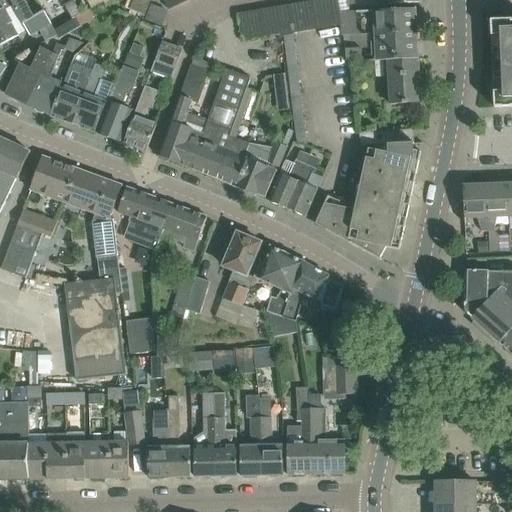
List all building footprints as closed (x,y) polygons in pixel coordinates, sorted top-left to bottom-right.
[(11,0),(0,0),(0,46),(17,37),(16,35),(27,29),(22,19),(11,0)] [(11,0),(22,19),(33,14),(25,0),(11,0)] [(163,0),(168,9),(179,3),(177,0),(163,0)] [(328,25),(341,23),(340,13),(337,0),(327,0),(324,1),(328,25)] [(312,3),(316,27),(328,25),(324,1),(312,3)] [(300,5),(304,29),(316,27),(312,3),(300,5)] [(287,7),(291,31),(304,29),(300,5),(287,7)] [(275,9),(279,33),(291,31),(287,7),(275,9)] [(42,8),(33,14),(42,30),(51,25),(42,8)] [(263,11),(267,36),(279,33),(275,9),(263,11)] [(390,64),(418,60),(415,9),(373,11),(376,61),(387,60),(387,64),(390,64)] [(93,18),(88,10),(53,29),(59,38),(69,32),(79,36),(83,24),(93,18)] [(250,13),(254,38),(267,36),(263,11),(250,13)] [(341,23),(344,35),(361,34),(360,12),(340,13),(341,23)] [(238,15),(242,40),(254,38),(250,13),(238,15)] [(33,14),(22,19),(27,29),(31,35),(42,30),(33,14)] [(511,19),(491,20),(494,107),(511,106),(511,19)] [(290,86),(299,84),(293,35),(284,36),(290,86)] [(73,52),(83,43),(69,38),(65,48),(73,52)] [(171,79),(182,49),(162,42),(150,72),(171,79)] [(143,50),(132,46),(130,52),(129,52),(124,64),(139,70),(144,59),(140,57),(143,50)] [(28,105),(52,53),(41,48),(30,69),(23,65),(21,69),(9,95),(27,105),(28,105)] [(362,62),(361,49),(344,50),(346,63),(362,62)] [(56,94),(60,82),(51,78),(59,56),(52,53),(28,105),(49,113),(56,94)] [(389,105),(420,103),(418,60),(390,64),(387,64),(389,105)] [(52,114),(51,116),(73,124),(93,72),(93,71),(71,63),(59,97),(52,114)] [(0,90),(9,95),(21,69),(23,65),(21,64),(19,68),(11,64),(8,67),(6,65),(0,75),(0,90)] [(93,72),(73,124),(95,132),(102,114),(106,101),(98,98),(95,97),(105,68),(96,64),(93,71),(93,72)] [(121,105),(129,83),(134,70),(123,66),(98,134),(120,142),(132,109),(121,105)] [(165,138),(158,156),(191,169),(204,134),(184,126),(193,102),(199,104),(211,73),(193,66),(181,96),(165,138)] [(204,134),(191,169),(219,179),(236,187),(248,159),(245,158),(250,144),(230,135),(251,78),(226,70),(204,134)] [(299,84),(290,86),(297,143),(306,146),(299,84)] [(145,87),(139,103),(148,107),(152,108),(158,92),(157,91),(145,87)] [(127,135),(124,143),(146,151),(153,132),(156,125),(154,124),(146,121),(143,120),(134,117),(131,124),(127,135)] [(413,142),(412,130),(412,129),(360,132),(362,146),(387,144),(389,144),(413,142)] [(11,147),(28,151),(0,137),(0,139),(7,145),(11,147)] [(0,217),(31,152),(30,152),(28,151),(11,147),(7,145),(0,139),(0,217)] [(248,159),(236,187),(257,196),(257,194),(265,197),(287,146),(275,142),(271,152),(250,144),(245,158),(248,159)] [(421,152),(413,150),(413,142),(389,144),(389,153),(368,149),(355,210),(325,203),(316,224),(379,259),(386,247),(400,250),(421,152)] [(287,209),(310,154),(300,150),(289,177),(280,173),(268,201),(287,209)] [(287,209),(306,217),(318,189),(309,186),(316,169),(315,169),(319,158),(310,154),(287,209)] [(67,187),(74,169),(75,168),(43,157),(31,189),(57,199),(63,185),(67,187)] [(75,168),(74,169),(67,187),(63,185),(57,199),(97,213),(94,221),(98,257),(117,255),(114,220),(110,218),(122,186),(75,169),(75,168)] [(497,217),(508,217),(507,184),(486,185),(488,231),(494,231),(497,217)] [(481,232),(488,231),(486,185),(463,186),(465,218),(477,218),(481,232)] [(165,229),(174,205),(127,188),(118,211),(131,216),(129,221),(135,223),(129,238),(157,248),(164,228),(165,229)] [(194,252),(206,219),(207,217),(174,205),(165,229),(187,237),(183,248),(194,252)] [(23,209),(1,269),(26,278),(35,253),(46,253),(57,221),(23,209)] [(248,275),(261,243),(237,233),(223,267),(234,271),(222,298),(241,307),(238,319),(252,324),(257,310),(241,305),(253,278),(248,275)] [(293,295),(304,263),(271,247),(262,265),(256,279),(281,291),(280,295),(278,294),(276,299),(271,297),(267,311),(282,317),(283,312),(285,313),(290,294),(293,295)] [(121,293),(118,274),(116,258),(96,260),(99,282),(64,286),(75,382),(124,376),(114,294),(121,293)] [(315,300),(328,276),(304,263),(293,295),(290,294),(285,313),(298,317),(305,294),(315,300)] [(472,318),(511,273),(511,271),(466,271),(465,308),(464,308),(467,313),(472,318)] [(500,343),(511,330),(511,273),(472,318),(499,343),(500,343)] [(186,310),(201,314),(210,281),(195,277),(192,287),(180,283),(170,314),(184,319),(186,310)] [(127,320),(131,354),(156,351),(152,318),(127,320)] [(511,330),(500,343),(511,353),(511,330)] [(160,353),(176,352),(176,340),(160,341),(160,353)] [(254,348),(256,358),(268,355),(266,345),(254,348)] [(236,363),(252,362),(252,348),(236,348),(236,363)] [(217,353),(189,354),(190,371),(213,370),(213,365),(233,363),(232,349),(217,350),(217,353)] [(24,369),(38,371),(40,353),(26,351),(24,369)] [(323,395),(336,395),(357,394),(356,365),(322,366),(323,395)] [(42,407),(42,387),(28,387),(28,406),(42,407)] [(149,478),(168,477),(167,425),(162,387),(156,388),(158,447),(148,447),(149,478)] [(191,477),(191,457),(190,446),(179,447),(177,396),(164,397),(164,387),(162,387),(167,425),(168,477),(191,477)] [(145,443),(141,409),(138,390),(123,392),(122,388),(108,389),(109,400),(123,398),(129,445),(145,443)] [(287,475),(310,475),(308,412),(304,388),(296,388),(296,409),(297,409),(296,421),(301,421),(302,441),(287,441),(287,475)] [(310,475),(345,474),(344,441),(328,441),(326,409),(310,409),(307,388),(304,388),(308,412),(310,475)] [(77,393),(65,394),(65,404),(78,404),(77,393)] [(215,476),(214,450),(214,423),(212,393),(203,394),(204,432),(194,439),(194,446),(194,457),(195,477),(215,476)] [(214,423),(214,450),(215,476),(237,476),(237,445),(224,445),(223,393),(212,393),(214,423)] [(52,405),(65,404),(65,394),(52,394),(52,405)] [(89,404),(102,404),(102,394),(88,394),(89,404)] [(241,476),(261,476),(260,422),(257,399),(250,399),(252,445),(241,445),(241,476)] [(283,475),(283,455),(283,444),(271,444),(270,399),(257,399),(260,422),(261,476),(283,475)] [(28,424),(17,424),(17,413),(4,413),(4,422),(0,422),(0,428),(0,442),(0,441),(0,480),(27,480),(28,444),(28,424)] [(127,442),(125,442),(125,432),(114,432),(114,442),(109,443),(108,434),(108,478),(129,478),(128,458),(127,442)] [(83,479),(108,478),(108,434),(90,434),(90,443),(83,443),(83,479)] [(64,479),(83,479),(83,443),(64,444),(64,479)] [(27,480),(46,480),(46,444),(28,444),(27,480)] [(46,480),(64,479),(64,444),(46,444),(46,480)] [(475,504),(475,482),(436,482),(436,504),(475,504)] [(505,502),(511,499),(511,494),(507,482),(498,485),(505,502)]
